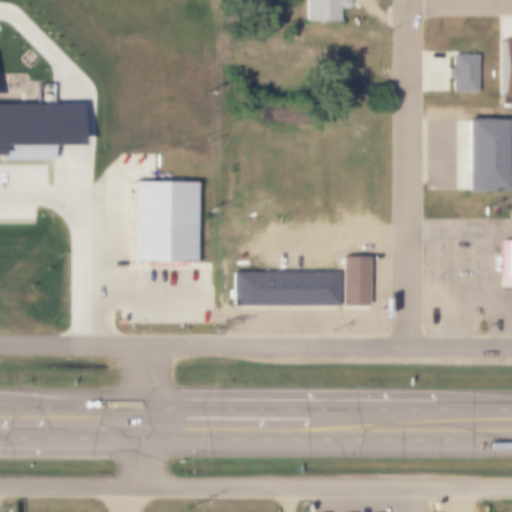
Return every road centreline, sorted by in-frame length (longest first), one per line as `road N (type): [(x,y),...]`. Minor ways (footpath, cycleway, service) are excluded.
road 1 (residential): [(511,346),(60,341),(38,334),(0,298)]
road 2 (residential): [(0,484),(511,488)]
road 3 (trunk): [(511,407),(0,408)]
road 4 (trunk): [(0,436),(511,437)]
road 5 (residential): [(406,346),(406,0)]
road 6 (residential): [(144,487),(145,341)]
